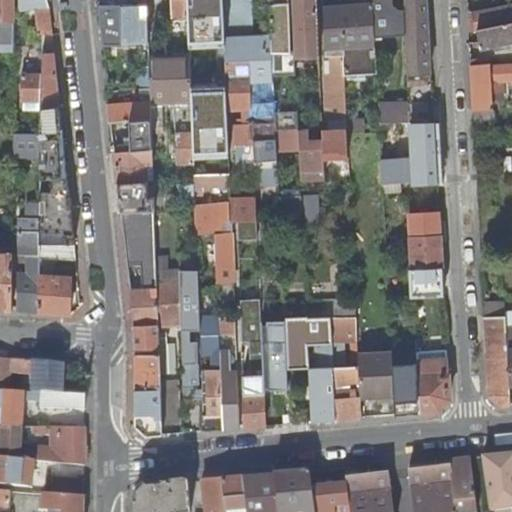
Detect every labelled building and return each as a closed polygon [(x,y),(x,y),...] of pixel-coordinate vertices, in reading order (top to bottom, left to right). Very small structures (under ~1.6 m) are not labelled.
[(14,21),(14,0),(0,0),(0,51),(14,52),(14,21)] [(105,43),(123,43),(122,6),(121,0),(101,0),(102,0),(103,25),(105,43)] [(171,0),(172,18),(189,17),(188,0),(171,0)] [(200,0),(202,30),(207,30),(207,51),(226,50),(224,0),(200,0)] [(224,0),(226,50),(226,62),(251,60),(251,75),(253,109),(255,162),(278,161),(277,143),(276,130),(275,112),(273,71),(271,33),(254,34),(252,0),(224,0)] [(288,0),(269,0),(271,33),(273,71),(293,69),(288,0)] [(292,0),(296,56),(320,55),(317,0),(292,0)] [(345,73),(377,71),(375,33),(373,1),(359,3),(358,0),(345,0),(346,3),(322,4),(325,55),(344,55),(345,73)] [(373,0),(373,1),(375,33),(401,32),(400,9),(391,10),(390,0),(373,0)] [(425,0),(404,0),(409,74),(426,73),(431,72),(427,21),(425,0)] [(123,43),(150,43),(148,4),(122,6),(123,43)] [(511,4),(472,13),(476,29),(511,21),(511,4)] [(39,35),(44,35),(45,12),(45,9),(36,10),(39,35)] [(51,11),(45,12),(44,35),(42,75),(41,100),(41,107),(61,106),(57,66),(51,11)] [(481,48),(511,41),(511,21),(476,29),(470,30),(473,42),(480,41),(481,48)] [(331,72),(325,73),(327,119),(347,118),(345,73),(344,55),(325,55),(325,59),(330,59),(331,72)] [(175,106),(193,105),(191,60),(174,61),(175,106)] [(232,76),(247,76),(251,75),(251,60),(226,62),(227,76),(232,76)] [(152,107),(175,106),(174,61),(150,63),(151,66),(151,89),(152,102),(152,107)] [(124,63),(106,64),(108,91),(125,91),(124,63)] [(492,92),(501,91),(500,81),(491,82),(491,67),(491,64),(480,65),(475,65),(471,66),(473,111),(493,109),(493,101),(492,92)] [(511,64),(491,67),(491,82),(500,81),(511,79),(511,64)] [(138,67),(138,90),(151,89),(151,66),(138,67)] [(22,99),(41,100),(42,75),(23,74),(22,99)] [(249,109),(247,76),(232,76),(233,88),(234,110),(244,109),(249,109)] [(492,92),(493,101),(501,100),(501,91),(492,92)] [(410,101),(379,103),(380,124),(411,123),(410,104),(410,101)] [(152,102),(110,105),(111,115),(112,123),(130,121),(152,119),(152,107),(152,102)] [(434,103),(410,104),(411,123),(418,122),(435,122),(434,103)] [(42,179),(69,177),(67,166),(64,130),(61,106),(41,107),(41,116),(41,133),(41,155),(41,162),(42,179)] [(177,163),(195,162),(193,108),(182,108),(183,119),(175,119),(177,163)] [(249,109),(244,109),(245,118),(239,119),(240,124),(235,125),(236,146),(244,145),(245,162),(255,162),(253,109),(249,109)] [(496,109),(493,109),(473,111),(474,124),(496,122),(496,109)] [(299,111),(275,112),(276,130),(299,129),(299,111)] [(366,118),(347,118),(348,128),(348,132),(366,132),(366,118)] [(119,144),(120,152),(153,149),(152,119),(130,121),(131,144),(119,144)] [(413,159),(414,179),(432,178),(438,178),(437,153),(436,144),(430,144),(429,128),(435,127),(435,122),(418,122),(411,123),(412,128),(413,159)] [(310,143),(309,128),(299,129),(300,141),(302,178),(318,178),(316,143),(310,143)] [(325,159),(349,157),(348,132),(348,128),(329,129),(329,136),(324,137),(325,159)] [(277,143),(300,141),(299,129),(276,130),(277,143)] [(0,151),(14,152),(14,133),(0,132),(0,151)] [(14,154),(21,154),(41,155),(41,133),(14,133),(14,152),(14,154)] [(147,163),(154,163),(153,149),(120,152),(115,153),(117,171),(118,182),(148,181),(147,163)] [(413,159),(382,161),(382,182),(414,179),(413,159)] [(29,185),(42,185),(42,179),(41,162),(31,162),(28,175),(29,185)] [(205,186),(232,184),(231,172),(195,174),(195,183),(195,193),(205,193),(205,186)] [(41,246),(75,244),(73,219),(69,177),(42,179),(42,185),(42,208),(41,246)] [(249,196),(232,197),(233,222),(238,221),(257,220),(256,179),(249,179),(249,196)] [(149,196),(148,181),(118,182),(120,199),(122,211),(156,210),(155,196),(149,196)] [(403,192),(403,182),(383,183),(383,193),(403,192)] [(321,193),(305,194),(306,220),(322,220),(321,193)] [(222,203),(196,204),(197,235),(198,235),(216,234),(217,276),(235,275),(233,233),(223,233),(223,222),(228,222),(228,211),(222,212),(222,203)] [(19,271),(18,310),(31,311),(41,312),(41,246),(42,208),(30,208),(30,218),(20,218),(20,255),(28,255),(28,271),(19,271)] [(136,354),(161,354),(161,348),(160,345),(160,325),(158,268),(156,210),(122,211),(132,287),(135,326),(136,349),(136,354)] [(411,222),(413,268),(443,267),(441,234),(441,220),(411,222)] [(57,260),(77,260),(75,244),(41,246),(41,312),(72,314),(72,277),(52,277),(57,260)] [(14,253),(0,252),(0,308),(1,309),(13,310),(14,253)] [(201,330),(199,263),(180,264),(180,267),(181,297),(182,324),(185,385),(185,399),(200,398),(204,398),(203,385),(199,385),(197,342),(192,342),(192,337),(197,337),(197,330),(201,330)] [(180,267),(158,268),(160,325),(182,324),(181,297),(180,267)] [(417,269),(390,271),(391,286),(418,285),(417,269)] [(252,301),(260,301),(260,289),(251,289),(252,301)] [(356,298),(308,300),(309,318),(331,317),(357,316),(356,298)] [(505,302),(484,303),(485,318),(506,316),(505,302)] [(357,316),(331,317),(338,419),(349,418),(363,417),(362,396),(360,366),(347,366),(346,341),(358,341),(357,316)] [(506,316),(485,318),(490,395),(501,405),(506,404),(511,404),(510,383),(506,326),(506,321),(506,316)] [(237,326),(236,317),(219,317),(220,327),(220,334),(237,333),(237,326)] [(309,318),(286,318),(287,325),(289,369),(310,368),(312,386),(312,394),(314,421),(338,419),(331,317),(309,318)] [(287,325),(262,326),(265,389),(290,387),(289,369),(287,325)] [(253,382),(245,382),(246,427),(258,426),(267,425),(265,389),(262,326),(243,327),(244,352),(252,352),(253,382)] [(209,414),(204,414),(205,431),(214,430),(224,429),(224,428),(221,352),(220,342),(215,342),(216,378),(208,378),(209,414)] [(175,344),(160,345),(161,348),(161,354),(161,373),(176,373),(175,344)] [(405,347),(393,348),(393,351),(396,395),(397,414),(411,412),(421,411),(419,377),(425,376),(424,360),(416,360),(417,377),(407,378),(405,347)] [(362,396),(396,395),(393,351),(359,352),(359,356),(360,366),(362,396)] [(233,428),(239,428),(241,428),(239,377),(233,377),(233,372),(229,372),(228,352),(221,352),(224,428),(233,428)] [(156,435),(164,434),(163,425),(162,388),(161,373),(161,354),(136,354),(136,378),(136,424),(148,436),(156,435)] [(29,374),(30,361),(0,358),(0,390),(12,391),(13,373),(29,374)] [(444,359),(424,360),(425,376),(419,377),(421,411),(432,410),(441,410),(451,399),(449,374),(445,375),(444,359)] [(52,377),(51,393),(87,395),(87,379),(52,377)] [(182,388),(162,388),(163,425),(184,424),(182,388)] [(0,409),(5,410),(4,427),(24,427),(26,399),(43,400),(43,409),(87,410),(87,395),(51,393),(38,392),(33,392),(12,391),(0,390),(0,409)] [(66,434),(53,434),(53,449),(29,446),(23,447),(24,433),(29,433),(30,428),(24,427),(4,427),(2,458),(42,462),(62,463),(87,466),(87,450),(87,429),(66,428),(66,434)] [(511,506),(511,454),(485,457),(490,493),(493,509),(511,506)] [(42,471),(42,462),(2,458),(0,458),(0,484),(34,487),(35,470),(42,471)] [(480,511),(474,458),(467,459),(453,460),(454,465),(412,471),(417,511),(480,511)] [(60,479),(87,481),(87,466),(62,463),(60,479)] [(318,511),(315,487),(313,472),(296,474),(276,475),(280,511),(318,511)] [(397,511),(393,474),(349,479),(352,506),(353,511),(397,511)] [(253,477),(225,480),(228,511),(280,511),(276,475),(253,477)] [(87,481),(60,479),(59,495),(87,497),(87,481)] [(344,484),(315,487),(318,511),(353,511),(352,506),(349,479),(344,480),(344,484)] [(228,511),(225,480),(204,482),(207,511),(228,511)] [(191,511),(190,483),(147,487),(137,498),(137,511),(191,511)] [(0,491),(0,511),(11,511),(13,492),(0,491)] [(86,511),(87,497),(59,495),(46,494),(44,511),(56,511),(57,511),(86,511)]
